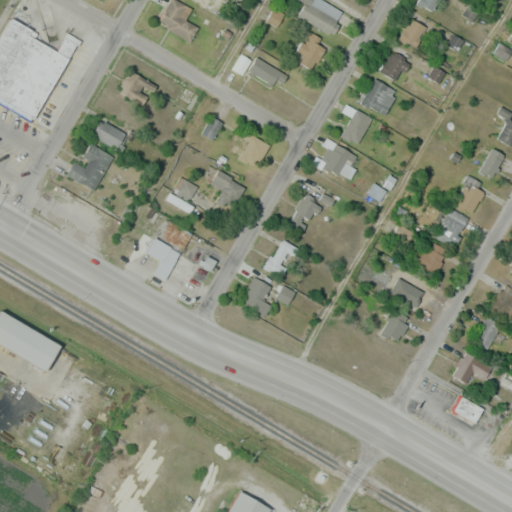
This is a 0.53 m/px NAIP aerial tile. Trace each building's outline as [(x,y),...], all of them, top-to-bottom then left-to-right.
[(191,9),(176,0),(168,0),(156,22),(189,41),(198,27),(185,19),(191,9)] [(302,0),(295,15),(331,34),(343,11),(322,0),(302,0)] [(438,0),(417,0),(416,4),(433,12),(438,0)] [(265,21),(277,27),(282,13),(271,8),(265,21)] [(426,28),(410,17),(397,37),(413,48),(426,28)] [(29,123),(0,106),(0,36),(9,21),(35,36),(32,42),(65,61),(29,123)] [(310,70),(327,46),(309,33),(292,58),(310,70)] [(409,63),(390,51),(377,69),(396,82),(409,63)] [(288,75),(255,58),(247,73),(280,90),(288,75)] [(397,92),(371,78),(358,102),(383,116),(397,92)] [(511,120),(508,118),(511,112),(500,107),(496,114),(506,119),(496,138),(510,146),(511,142),(511,120)] [(358,145),(371,118),(353,110),(341,137),(358,145)] [(201,134),(211,140),(221,123),(211,117),(201,134)] [(91,135),(117,149),(125,133),(100,120),(91,135)] [(253,168),(269,147),(255,137),(239,158),(253,168)] [(72,161),(65,176),(95,190),(112,155),(89,144),(82,157),(88,159),(84,167),(72,161)] [(351,154),(334,144),(321,165),(348,181),(356,169),(346,162),(351,154)] [(504,156),(491,148),(478,171),(491,179),(504,156)] [(244,188),(218,170),(209,182),(222,191),(215,200),(229,210),(244,188)] [(480,182),(468,176),(452,204),(471,214),(483,192),(476,189),(480,182)] [(188,200),(196,187),(180,177),(172,191),(188,200)] [(384,191),(373,185),(368,194),(379,200),(384,191)] [(320,196),(311,188),(285,220),(300,232),(320,207),(314,203),(320,196)] [(75,226),(81,215),(96,223),(104,208),(81,195),(66,221),(75,226)] [(452,247),(469,219),(449,207),(432,235),(452,247)] [(152,273),(165,280),(179,253),(153,239),(145,254),(159,261),(152,273)] [(285,268),(280,265),(288,248),(274,241),(261,266),(281,276),(285,268)] [(444,248),(417,242),(412,267),(439,272),(444,248)] [(429,284),(414,276),(399,302),(414,311),(429,284)] [(241,301),(265,316),(271,306),(262,300),(270,287),(255,278),(241,301)] [(494,317),(511,316),(511,293),(494,294),(494,317)] [(379,334),(396,343),(410,319),(393,310),(379,334)] [(0,350),(0,315),(60,350),(44,377),(0,350)] [(487,350),(500,324),(484,317),(472,342),(487,350)] [(483,378),(490,367),(465,352),(451,374),(465,383),(472,371),(483,378)] [(450,410),(475,422),(482,408),(457,395),(450,410)] [(267,511),(270,507),(238,490),(226,511),(267,511)]
